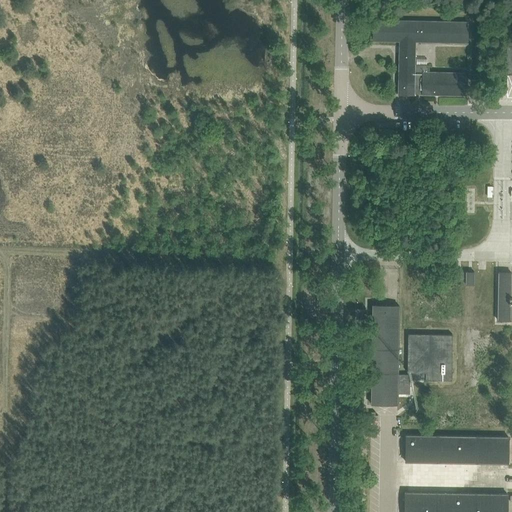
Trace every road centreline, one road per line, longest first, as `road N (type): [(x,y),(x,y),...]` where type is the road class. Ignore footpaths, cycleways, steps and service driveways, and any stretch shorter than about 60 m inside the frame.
road 1 (unclassified): [(333,511),(341,112)]
road 2 (unclassified): [(341,112),(511,112)]
